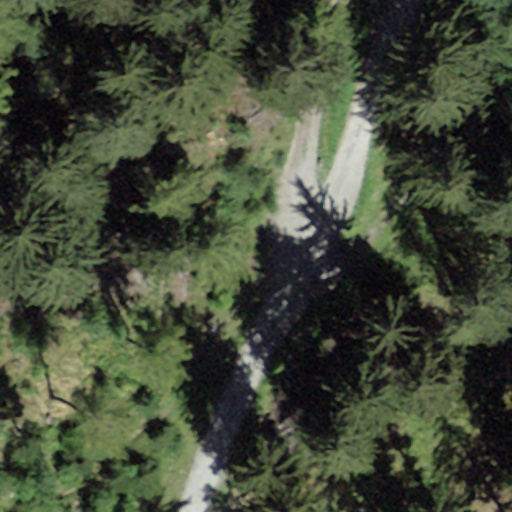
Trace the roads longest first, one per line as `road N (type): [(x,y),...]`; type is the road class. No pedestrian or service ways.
road 1 (unclassified): [(192,511),(245,375),(341,198),(404,0)]
road 2 (track): [(298,280),(295,195),(335,0)]
